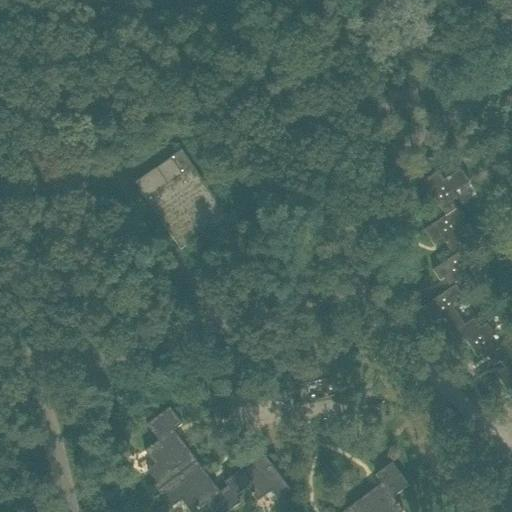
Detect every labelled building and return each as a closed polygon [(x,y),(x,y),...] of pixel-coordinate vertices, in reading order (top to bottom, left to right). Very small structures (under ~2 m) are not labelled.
[(134,183),(180,250),(227,218),(181,151),(134,183)] [(422,182),(445,215),(455,208),(448,197),(470,182),(460,168),(444,180),(438,171),(422,182)] [(442,240),(453,256),(465,247),(452,228),(463,220),(455,208),(445,215),(423,230),(434,246),(442,240)] [(443,279),(450,288),(458,300),(475,288),(461,268),(474,259),(465,247),(453,256),(432,270),(440,281),(443,279)] [(440,318),(451,334),(464,325),(450,305),(458,300),(450,288),(421,308),(431,324),(440,318)] [(493,366),(499,362),(492,353),(502,346),(486,323),(479,328),(474,319),(464,325),(451,334),(458,344),(464,340),(477,358),(484,353),(493,366)] [(492,353),(499,362),(503,368),(495,374),(505,390),(511,385),(511,352),(506,344),(502,346),(492,353)] [(155,483),(159,488),(196,460),(178,437),(175,439),(170,432),(181,424),(169,408),(147,425),(159,440),(146,450),(156,463),(148,469),(158,482),(155,483)] [(238,474),(226,483),(237,497),(249,488),(259,502),(272,491),(278,499),(289,490),(263,455),(251,464),(255,470),(242,479),(238,474)] [(196,460),(159,488),(162,492),(165,490),(174,503),(182,497),(192,510),(205,500),(213,511),(221,511),(239,499),(237,497),(226,483),(216,491),(211,485),(213,483),(196,460)] [(374,489),(350,507),(353,511),(402,511),(392,498),(408,486),(391,463),(375,475),(383,487),(376,492),(374,489)]
